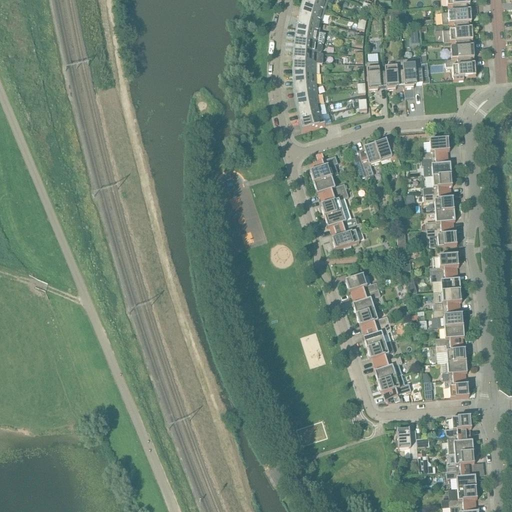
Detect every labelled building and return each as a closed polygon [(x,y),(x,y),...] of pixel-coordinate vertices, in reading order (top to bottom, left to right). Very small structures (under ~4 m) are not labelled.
[(303,0),(301,8),(303,8),(323,14),(326,4),(314,0),(303,0)] [(452,8),(466,7),(469,7),(468,0),(446,0),(447,9),(452,8)] [(467,16),(466,7),(452,8),(453,14),(441,15),(442,27),(454,26),(468,25),(471,25),(470,15),(467,16)] [(301,8),(298,19),(300,19),(320,24),(323,14),(303,8),(301,8)] [(298,19),(296,30),(297,31),(318,34),(320,24),(300,19),(298,19)] [(442,33),(443,45),(472,42),(471,33),(468,34),(468,25),(454,26),(454,29),(454,32),(450,32),(442,33)] [(294,38),(294,42),(295,42),(316,45),(319,45),(321,45),(323,46),(325,36),(323,35),(320,35),(318,34),(297,31),(296,30),(295,34),(294,38)] [(417,32),(410,33),(411,46),(418,45),(417,32)] [(293,49),(293,53),(294,54),(315,55),(320,55),(322,53),(322,49),(321,46),(316,45),(295,42),(294,42),(293,46),(293,49)] [(445,62),(445,63),(473,60),(473,51),(470,51),(469,43),(472,43),(472,42),(443,45),(455,44),(456,50),(450,50),(451,62),(445,62)] [(292,61),(292,65),(294,65),(315,66),(317,66),(319,66),(322,66),(322,56),(320,56),(318,56),(315,55),(294,54),(293,53),(292,57),(292,61)] [(414,60),(402,61),(404,87),(404,90),(413,89),(413,87),(422,86),(422,81),(421,72),(421,66),(420,60),(414,60)] [(473,61),(473,60),(445,63),(445,69),(452,69),(453,83),(463,83),(463,80),(475,79),(474,69),(471,69),(471,61),(473,61)] [(396,68),(385,69),(385,75),(386,92),(395,91),(395,88),(399,88),(404,87),(402,61),(395,62),(396,68)] [(378,63),(366,64),(368,93),(377,92),(377,89),(381,89),(386,89),(386,92),(385,75),(380,75),(379,75),(378,63)] [(294,65),(292,65),(292,77),(294,77),(315,76),(315,66),(294,65)] [(294,77),(292,77),(293,89),(294,88),(315,87),(315,77),(315,76),(294,77)] [(294,88),(293,89),(294,100),(295,100),(316,97),(315,87),(294,88)] [(295,100),(294,100),(296,112),(318,107),(316,97),(295,100)] [(297,111),(296,112),(297,117),(298,123),(300,123),(320,118),(328,116),(326,106),(318,107),(297,111)] [(301,134),(301,135),(324,128),(324,127),(323,127),(320,118),(298,123),(301,134)] [(430,154),(420,155),(420,162),(447,160),(447,154),(449,154),(448,141),(439,142),(438,141),(431,141),(431,143),(429,143),(430,154)] [(385,142),(374,146),(380,164),(390,161),(393,170),(400,168),(392,142),(386,144),(385,142)] [(370,167),(380,164),(374,146),(363,150),(363,151),(357,153),(358,157),(353,159),(360,181),(373,177),(370,167)] [(335,159),(309,167),(311,173),(309,174),(313,185),(331,179),(338,177),(334,167),(337,166),(335,159)] [(447,160),(420,162),(421,169),(431,168),(432,179),(451,177),(450,165),(448,165),(447,160)] [(426,190),(422,190),(423,197),(450,195),(450,189),(452,189),(451,177),(432,179),(432,188),(433,190),(426,190)] [(331,179),(313,185),(316,196),(318,196),(320,201),(346,193),(344,186),(334,189),(331,179)] [(322,207),(320,207),(324,219),(342,213),(338,203),(348,200),(346,193),(320,201),(322,207)] [(450,195),(423,197),(423,204),(434,203),(435,214),(453,212),(453,201),(451,201),(450,195)] [(400,197),(391,200),(395,216),(404,214),(400,197)] [(383,208),(377,210),(379,218),(385,216),(383,208)] [(435,224),(425,225),(426,229),(426,232),(436,231),(453,230),(452,224),(454,224),(453,212),(435,214),(435,224)] [(342,213),(324,219),(327,230),(329,229),(331,235),(357,227),(357,226),(355,220),(345,223),(342,213)] [(333,240),(331,241),(335,253),(343,250),(344,251),(351,249),(350,248),(353,247),(359,245),(355,234),(362,232),(361,230),(360,226),(359,226),(357,227),(331,235),(333,240)] [(436,231),(426,232),(427,239),(429,239),(429,250),(437,250),(456,248),(455,236),(453,236),(453,230),(436,231)] [(405,244),(397,244),(398,252),(406,251),(405,244)] [(432,270),(429,271),(430,278),(436,277),(457,275),(456,270),(458,269),(457,257),(438,259),(433,259),(434,270),(432,270)] [(408,261),(399,262),(400,264),(402,270),(409,270),(409,263),(408,261)] [(398,264),(392,267),(395,273),(400,271),(398,264)] [(436,277),(430,278),(430,285),(440,284),(441,294),(460,293),(459,281),(457,281),(457,275),(436,277)] [(350,294),(352,300),(378,292),(376,285),(366,288),(363,277),(360,278),(360,277),(353,279),(353,280),(345,283),(348,295),(350,294)] [(352,306),(356,317),(374,312),(370,301),(380,298),(378,292),(352,300),(354,306),(352,306)] [(434,306),(432,306),(433,313),(459,311),(459,305),(461,305),(460,293),(441,294),(433,295),(434,306)] [(459,311),(433,313),(433,320),(437,319),(437,330),(444,330),(463,328),(462,316),(460,317),(459,311)] [(386,319),(377,322),(374,312),(356,317),(359,329),(361,328),(363,334),(389,325),(386,319)] [(363,340),(366,351),(384,345),(382,339),(391,332),(389,325),(363,334),(365,339),(363,340)] [(426,333),(425,325),(418,326),(418,334),(426,333)] [(445,340),(435,341),(435,348),(462,346),(462,340),(464,340),(463,328),(444,330),(445,340)] [(372,362),(374,367),(390,362),(388,356),(394,354),(390,343),(384,345),(366,351),(370,362),(372,362)] [(462,346),(435,348),(435,349),(436,355),(437,366),(440,365),(447,365),(466,364),(465,352),(463,352),(462,346)] [(374,374),(377,385),(402,377),(402,376),(401,377),(398,367),(402,366),(400,359),(390,362),(374,367),(376,373),(374,374)] [(447,375),(441,376),(442,383),(444,383),(465,381),(465,375),(466,375),(466,364),(447,365),(447,375)] [(402,377),(377,385),(381,396),(383,395),(385,402),(386,401),(388,406),(403,405),(400,397),(411,393),(408,386),(404,387),(401,377),(403,377),(402,377)] [(465,381),(444,383),(445,390),(449,390),(449,401),(468,399),(467,387),(466,387),(465,381)] [(448,432),(444,432),(444,439),(446,439),(448,439),(469,437),(469,431),(471,431),(470,419),(451,420),(452,431),(448,432)] [(417,460),(415,433),(408,434),(408,432),(396,433),(397,442),(396,442),(396,449),(397,449),(398,452),(409,451),(410,461),(417,460)] [(448,439),(446,439),(448,457),(473,455),(472,443),(470,443),(469,437),(448,439)] [(446,474),(445,474),(472,472),(472,467),(474,466),(473,455),(448,457),(449,467),(446,468),(446,470),(446,474)] [(421,459),(417,459),(419,477),(429,476),(428,464),(427,459),(421,459)] [(472,472),(445,474),(446,481),(450,481),(451,492),(476,490),(475,479),(475,478),(473,478),(472,472)] [(443,510),(441,510),(451,510),(475,508),(475,502),(477,502),(476,490),(451,492),(449,492),(450,502),(442,503),(443,510)]
